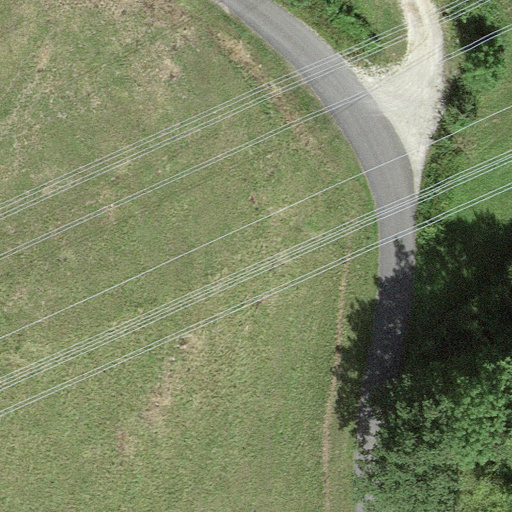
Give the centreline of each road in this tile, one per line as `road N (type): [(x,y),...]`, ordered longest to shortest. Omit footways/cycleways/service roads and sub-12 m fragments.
road 1 (unclassified): [(377,511),(377,405),(396,202),(375,140),(342,95),(294,49),(217,0)]
road 2 (track): [(375,140),(414,92),(420,48),(410,0)]
